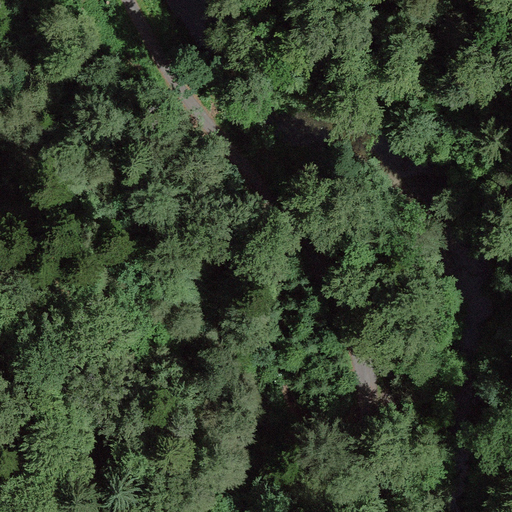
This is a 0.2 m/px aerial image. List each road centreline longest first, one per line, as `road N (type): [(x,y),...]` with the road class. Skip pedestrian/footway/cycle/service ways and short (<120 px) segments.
road 1 (unclassified): [(369,511),(367,407),(348,324),(306,245),(198,109),(127,0)]
road 2 (unclassified): [(24,511),(62,467),(103,455),(128,467),(150,511)]
